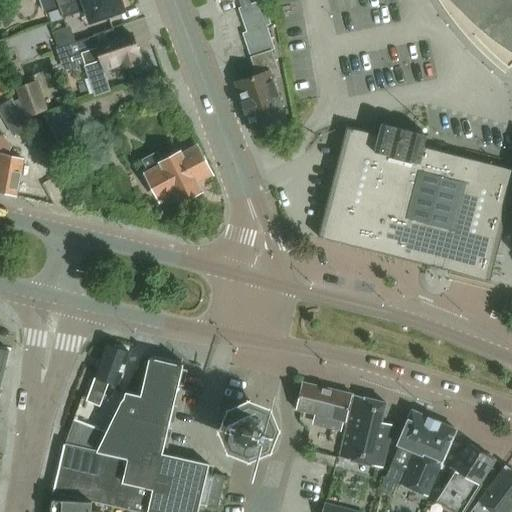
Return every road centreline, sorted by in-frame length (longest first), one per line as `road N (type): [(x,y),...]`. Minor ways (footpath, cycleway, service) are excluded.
road 1 (residential): [(251,280),(261,236),(171,0)]
road 2 (tertiary): [(239,337),(392,370),(511,409)]
road 3 (tertiary): [(511,358),(414,322),(251,280)]
road 4 (residential): [(18,511),(54,298)]
road 5 (tertiary): [(54,298),(239,337)]
road 6 (tertiary): [(251,280),(68,235)]
